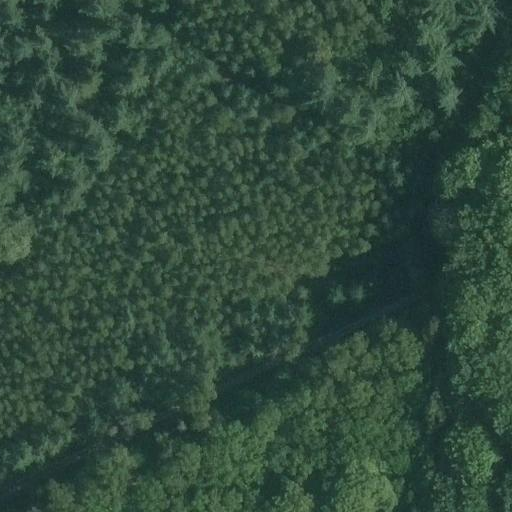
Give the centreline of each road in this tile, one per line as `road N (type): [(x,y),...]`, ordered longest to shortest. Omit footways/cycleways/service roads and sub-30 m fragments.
road 1 (track): [(511,250),(0,494)]
road 2 (track): [(459,184),(327,126),(153,24),(162,0)]
road 3 (track): [(511,40),(430,287)]
